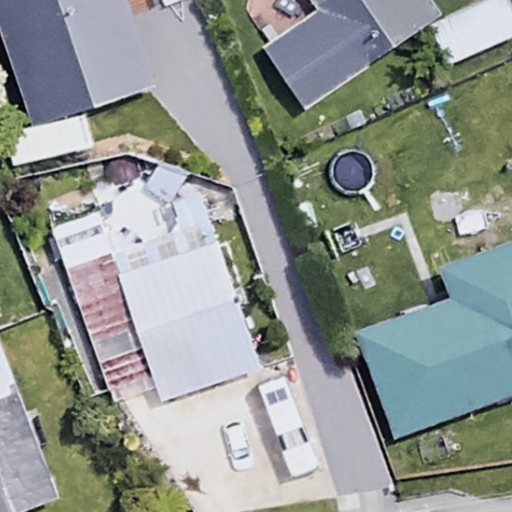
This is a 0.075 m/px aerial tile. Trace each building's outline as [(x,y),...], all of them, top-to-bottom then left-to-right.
[(313,0),(322,12),(262,50),(297,107),(438,19),(426,0),(313,0)] [(86,147),(79,112),(18,124),(25,159),(86,147)] [(108,253),(92,208),(44,225),(102,388),(151,371),(160,398),(257,365),(208,219),(108,253)] [(511,395),(511,248),(444,271),(454,299),(359,332),(395,436),(511,395)] [(0,511),(16,511),(58,497),(0,344),(0,511)]
